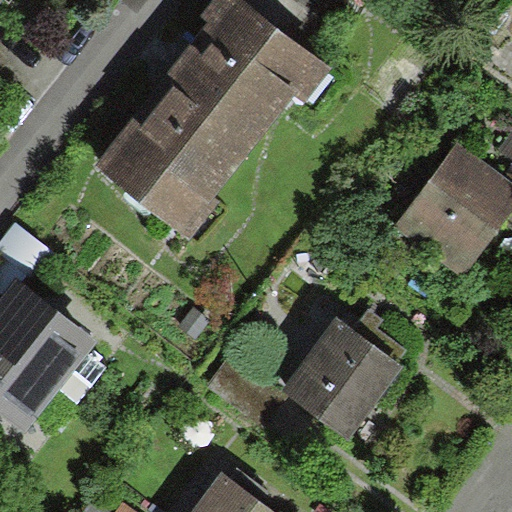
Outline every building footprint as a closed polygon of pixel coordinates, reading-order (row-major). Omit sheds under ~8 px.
[(0,0),(0,25),(10,12),(0,4),(0,0)] [(233,0),(175,75),(106,165),(185,226),(317,56),(243,0),(233,0)] [(511,187),(453,145),(390,225),(449,269),(511,195),(511,187)] [(92,339),(18,279),(0,302),(0,420),(14,432),(92,339)] [(335,318),(278,387),(352,442),(409,370),(335,318)] [(278,511),(222,470),(188,511),(278,511)]
